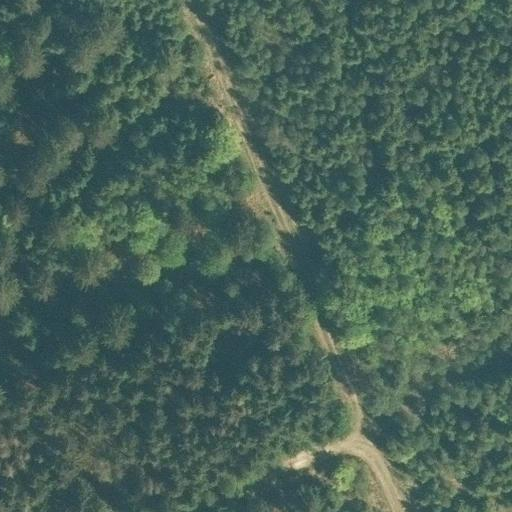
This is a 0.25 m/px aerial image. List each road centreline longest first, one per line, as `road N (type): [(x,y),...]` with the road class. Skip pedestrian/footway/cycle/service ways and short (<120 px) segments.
road 1 (track): [(194,0),(364,429)]
road 2 (track): [(154,511),(364,429)]
road 3 (track): [(511,330),(361,421)]
